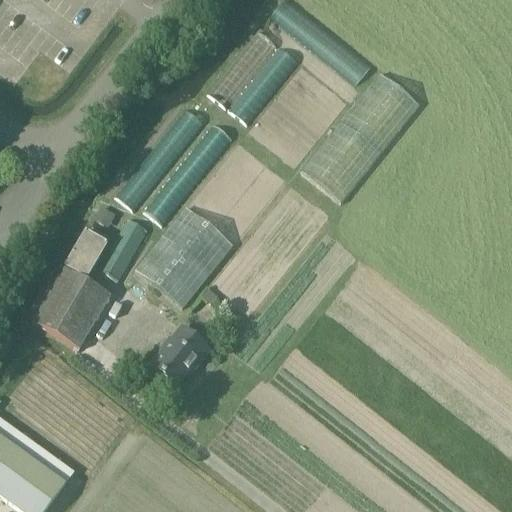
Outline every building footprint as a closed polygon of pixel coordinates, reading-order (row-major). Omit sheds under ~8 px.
[(295,171),(344,108),(297,69),(248,132),(295,171)] [(301,174),(339,206),(418,108),(379,77),(301,174)] [(117,286),(147,235),(127,222),(98,274),(117,286)] [(64,270),(85,282),(95,265),(106,248),(85,235),(64,270)] [(31,326),(78,353),(95,323),(109,299),(62,272),(31,326)] [(200,299),(210,308),(217,300),(207,292),(200,299)] [(149,368),(175,389),(187,374),(190,376),(208,353),(180,331),(170,343),(168,341),(160,352),(162,353),(149,368)] [(0,500),(16,511),(46,511),(64,488),(0,441),(0,500)]
